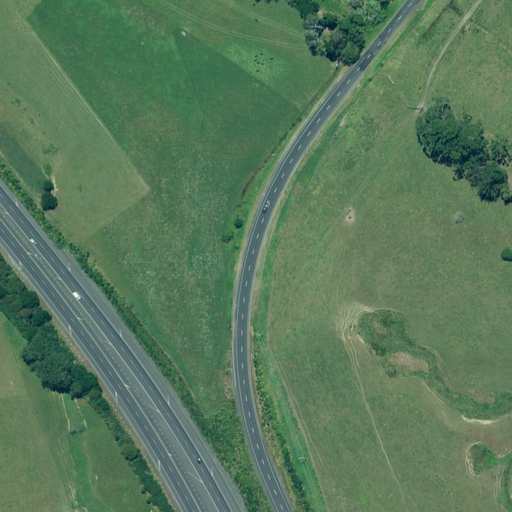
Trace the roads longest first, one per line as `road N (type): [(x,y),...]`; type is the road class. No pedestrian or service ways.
road 1 (unclassified): [(411,0),(313,115),(257,223),(242,295),(244,386),(280,511)]
road 2 (motorway): [(0,198),(145,390),(213,511)]
road 3 (motorway): [(187,511),(96,357),(0,233)]
